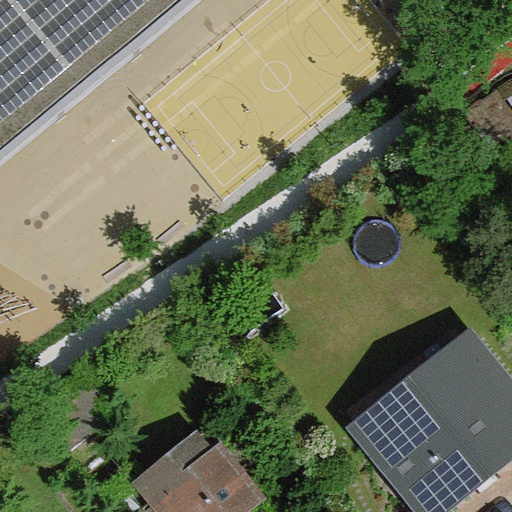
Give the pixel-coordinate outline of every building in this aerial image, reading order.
[(0,0),(0,170),(205,0),(0,0)] [(439,511),(511,452),(511,385),(469,334),(355,428),(424,511),(439,511)] [(84,377),(60,396),(92,437),(116,417),(84,377)] [(60,396),(30,420),(60,460),(92,437),(60,396)] [(197,440),(140,486),(159,511),(170,511),(175,509),(177,511),(249,511),(263,501),(222,451),(211,458),(197,440)]
